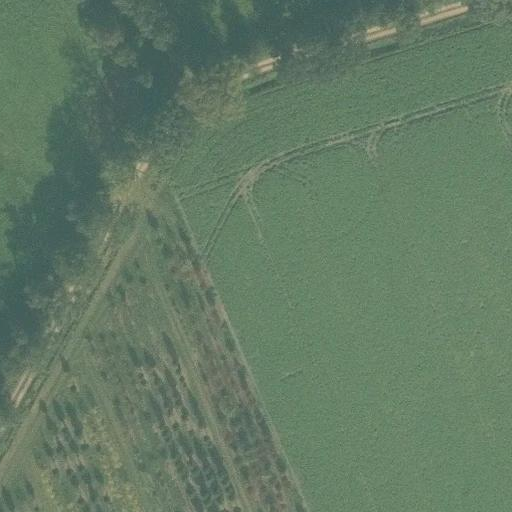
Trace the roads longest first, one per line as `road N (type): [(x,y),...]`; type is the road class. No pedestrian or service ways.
road 1 (track): [(204,93),(0,434)]
road 2 (track): [(489,0),(371,32),(204,93)]
road 3 (track): [(204,93),(125,0)]
